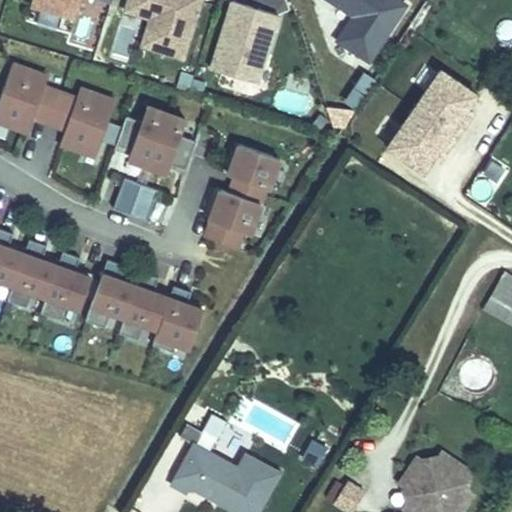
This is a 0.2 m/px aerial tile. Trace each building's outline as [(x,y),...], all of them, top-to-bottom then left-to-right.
[(71,19),(76,0),(33,0),(31,7),(71,19)] [(184,60),(201,0),(129,0),(126,12),(151,20),(147,33),(164,38),(160,52),(184,60)] [(370,61),(407,6),(398,0),(332,0),(357,16),(340,41),(370,61)] [(257,84),(278,16),(233,2),(212,70),(257,84)] [(113,51),(125,56),(137,30),(124,25),(113,51)] [(160,52),(164,38),(147,33),(142,47),(160,52)] [(50,123),(62,92),(46,87),(49,77),(14,64),(0,101),(0,121),(18,128),(24,114),(50,123)] [(463,122),(479,98),(442,73),(416,111),(459,141),(469,126),(463,122)] [(97,156),(117,101),(81,88),(78,98),(62,92),(50,123),(77,133),(72,147),(97,156)] [(151,161),(168,113),(148,106),(143,121),(128,116),(118,144),(133,149),(131,154),(151,161)] [(449,155),(459,141),(416,111),(389,150),(426,175),(442,151),(449,155)] [(469,126),(476,116),(470,111),(463,122),(469,126)] [(187,169),(197,141),(182,136),(188,120),(168,113),(151,161),(171,168),(172,163),(187,169)] [(29,132),(34,118),(24,114),(18,128),(29,132)] [(72,147),(77,133),(66,129),(61,144),(72,147)] [(271,188),(282,157),(242,143),(231,173),(238,176),(232,191),(263,202),(268,187),(271,188)] [(441,166),(449,155),(442,151),(435,162),(441,166)] [(132,214),(143,183),(126,177),(115,208),(132,214)] [(149,220),(160,189),(143,183),(132,214),(149,220)] [(252,233),(263,202),(232,191),(223,188),(212,219),(214,220),(208,236),(239,247),(245,231),(252,233)] [(0,280),(14,286),(25,255),(9,249),(14,235),(0,229),(0,280)] [(48,297),(59,267),(42,261),(48,247),(30,240),(25,255),(14,286),(8,301),(28,308),(33,292),(48,297)] [(81,309),(92,279),(76,273),(81,259),(64,252),(59,267),(48,297),(42,313),(61,320),(67,304),(81,309)] [(126,317),(137,287),(121,281),(126,267),(109,260),(87,321),(106,328),(112,312),(126,317)] [(160,329),(171,299),(155,293),(160,279),(142,272),(137,287),(126,317),(121,333),(140,340),(146,325),(160,329)] [(511,273),(510,272),(486,311),(511,326),(511,273)] [(190,348),(205,311),(188,305),(193,293),(175,287),(171,299),(160,329),(154,345),(175,353),(178,344),(190,348)] [(212,449),(223,421),(207,415),(196,443),(212,449)] [(301,458),(316,467),(327,447),(312,439),(301,458)] [(364,449),(351,470),(368,481),(382,459),(364,449)] [(234,475),(190,450),(168,489),(183,497),(187,491),(224,511),(256,511),(274,479),(242,461),(234,475)] [(461,511),(469,501),(466,499),(462,479),(464,475),(440,459),(438,463),(418,467),(415,465),(399,488),(402,491),(406,510),(405,511),(461,511)] [(338,476),(325,500),(347,511),(351,511),(364,490),(338,476)]
